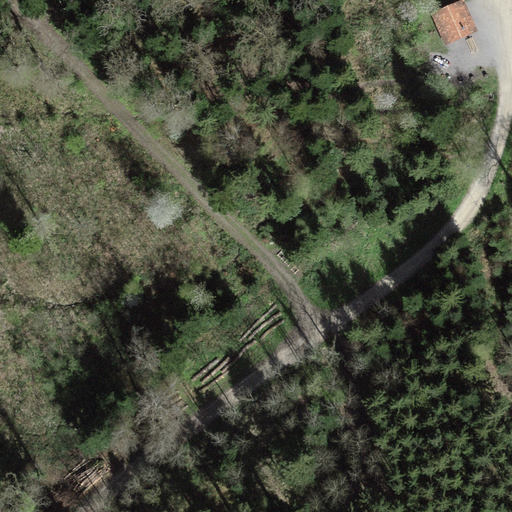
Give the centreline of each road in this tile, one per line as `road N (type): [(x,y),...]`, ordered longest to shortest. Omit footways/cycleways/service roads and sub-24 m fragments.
road 1 (track): [(0,31),(293,339)]
road 2 (track): [(511,67),(505,117),(458,212),(293,339)]
road 3 (track): [(293,339),(97,511)]
